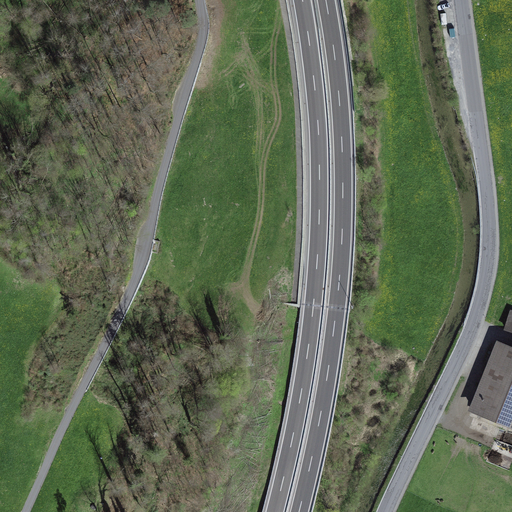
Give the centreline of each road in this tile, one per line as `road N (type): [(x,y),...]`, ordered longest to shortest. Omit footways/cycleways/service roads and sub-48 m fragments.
road 1 (unclassified): [(199,0),(198,46),(144,269),(26,511)]
road 2 (unclassified): [(388,511),(486,285),(488,190),(461,0)]
road 3 (motorway): [(302,0),(319,144),(318,245),(304,376),(275,511)]
road 4 (motorway): [(299,511),(340,273),(340,108),(325,0)]
